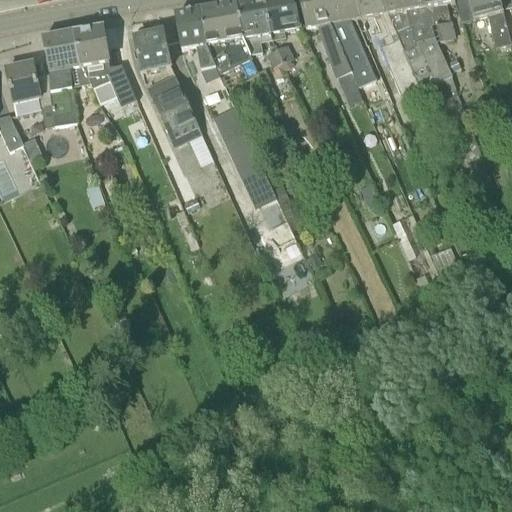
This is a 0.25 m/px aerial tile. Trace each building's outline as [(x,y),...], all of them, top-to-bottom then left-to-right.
[(272,40),(301,34),(298,15),(296,15),(293,0),(280,0),(265,3),(272,40)] [(338,89),(354,82),(331,29),(324,0),(298,0),(307,32),(320,30),(338,89)] [(353,26),(357,26),(350,0),(324,0),(331,29),(354,82),(372,74),(353,26)] [(403,103),(423,94),(390,19),(386,19),(381,0),(350,0),(357,26),(376,22),(382,37),(376,39),(403,103)] [(423,94),(452,81),(439,56),(438,53),(436,49),(432,41),(425,0),(381,0),(386,19),(390,19),(423,94)] [(448,9),(455,7),(453,0),(425,0),(432,41),(436,49),(438,48),(457,42),(448,9)] [(511,48),(511,46),(504,13),(503,13),(499,0),(468,0),(475,26),(489,22),(496,53),(511,48)] [(511,0),(499,0),(503,13),(504,13),(511,11),(511,0)] [(262,46),(273,44),(272,40),(265,3),(237,8),(244,43),(253,62),(252,60),(264,58),(262,46)] [(253,63),(253,62),(244,43),(237,8),(200,14),(206,50),(217,73),(219,79),(221,78),(253,63)] [(206,50),(200,14),(176,18),(183,54),(197,51),(202,75),(217,73),(206,50)] [(111,91),(120,115),(139,111),(123,70),(111,72),(103,31),(72,37),(79,73),(84,72),(93,94),(111,91)] [(142,76),(171,70),(163,36),(135,43),(142,76)] [(71,77),(79,73),(72,37),(43,42),(50,79),(52,109),(56,130),(79,126),(75,92),(73,92),(71,77)] [(288,49),(278,54),(284,67),(294,62),(288,49)] [(284,67),(278,54),(267,59),(273,72),(284,67)] [(461,72),(457,62),(448,67),(452,76),(461,72)] [(52,109),(50,79),(36,81),(33,67),(6,73),(14,111),(41,105),(46,132),(56,130),(52,109)] [(203,140),(196,124),(177,82),(151,94),(177,152),(203,140)] [(236,111),(216,120),(221,130),(240,121),(236,111)] [(26,151),(11,119),(0,123),(0,132),(12,158),(26,151)] [(240,121),(221,130),(226,141),(245,132),(240,121)] [(245,132),(226,141),(228,145),(230,149),(230,151),(250,142),(245,132)] [(250,142),(230,151),(234,157),(235,161),(255,152),(252,146),(250,142)] [(239,170),(240,171),(259,163),(257,158),(255,152),(235,161),(239,170)] [(259,163),(240,171),(245,182),(264,173),(263,171),(259,163)] [(264,173),(245,182),(249,192),(269,183),(264,173)] [(180,192),(183,200),(198,194),(204,209),(230,198),(226,187),(213,192),(208,181),(180,192)] [(269,183),(249,192),(254,202),(274,194),(269,183)] [(105,208),(98,188),(87,192),(94,212),(105,208)] [(278,204),(281,211),(291,206),(283,189),(274,194),(278,204)] [(274,194),(254,202),(256,206),(259,213),(278,204),(274,194)] [(197,203),(184,209),(188,217),(201,211),(197,203)] [(62,211),(55,214),(59,224),(66,220),(62,211)] [(288,225),(268,233),(261,237),(281,282),(308,269),(288,225)] [(498,268),(481,231),(467,237),(466,236),(452,242),(470,283),(498,268)] [(127,251),(130,259),(138,255),(135,248),(127,251)] [(449,298),(467,288),(462,279),(444,289),(449,298)] [(422,294),(430,308),(445,300),(437,286),(422,294)] [(410,326),(426,315),(421,306),(404,317),(410,326)] [(401,319),(391,324),(395,332),(405,327),(401,319)] [(390,324),(380,329),(383,337),(393,332),(390,324)] [(187,448),(172,455),(178,469),(193,462),(187,448)] [(119,499),(142,491),(134,470),(112,478),(119,499)]
